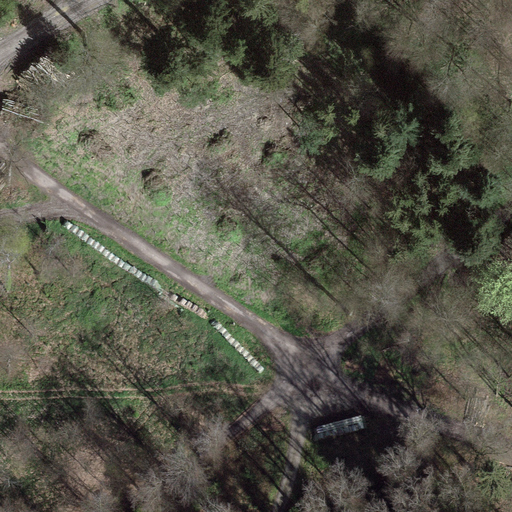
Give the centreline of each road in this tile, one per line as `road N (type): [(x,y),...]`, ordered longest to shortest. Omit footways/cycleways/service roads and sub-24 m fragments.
road 1 (track): [(0,150),(96,223),(314,362)]
road 2 (track): [(314,362),(511,209)]
road 3 (track): [(142,511),(314,362)]
road 4 (track): [(314,362),(394,402),(511,444)]
road 5 (track): [(314,362),(278,511)]
